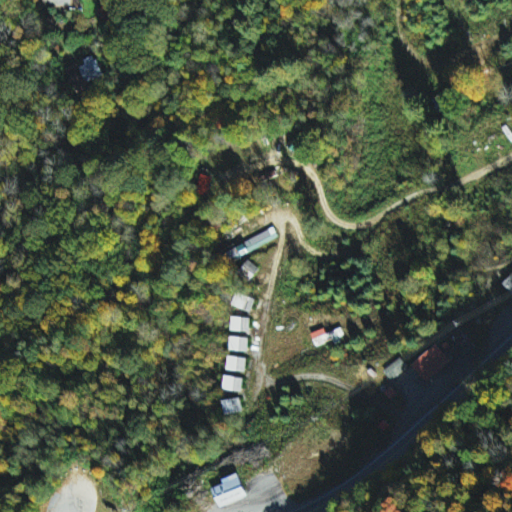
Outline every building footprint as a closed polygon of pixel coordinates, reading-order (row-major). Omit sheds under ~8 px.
[(79,65),(87,84),(103,77),(95,59),(79,65)] [(280,239),(275,228),(230,252),(235,262),(280,239)] [(511,275),(502,285),(511,295),(511,275)] [(252,313),(257,300),(239,293),(234,306),(252,313)] [(250,333),(251,318),(234,317),(233,332),(250,333)] [(325,329),(311,334),(316,348),(346,337),(342,328),(327,334),(325,329)] [(249,353),(249,338),(231,337),(231,352),(249,353)] [(453,359),(438,343),(412,366),(428,383),(453,359)] [(246,373),(247,359),(229,357),(228,371),(246,373)] [(409,368),(402,359),(385,371),(391,380),(409,368)] [(242,393),(244,379),(226,376),(224,390),(242,393)] [(247,497),(238,474),(222,480),(224,484),(212,489),(220,508),(247,497)]
